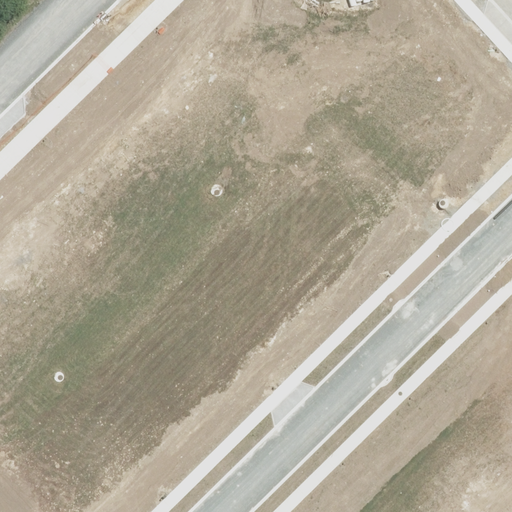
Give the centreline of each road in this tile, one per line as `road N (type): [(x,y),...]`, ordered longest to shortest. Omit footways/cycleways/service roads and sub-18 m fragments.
road 1 (residential): [(511,230),(226,511)]
road 2 (unclassified): [(0,87),(91,0)]
